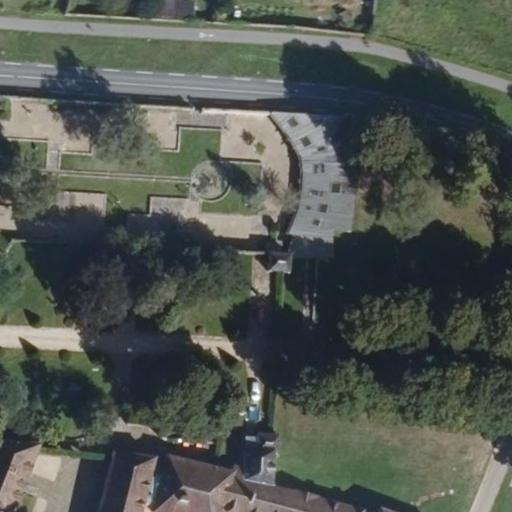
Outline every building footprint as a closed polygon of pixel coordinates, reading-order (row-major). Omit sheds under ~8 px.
[(424,9),(425,1),(419,0),(407,0),(407,7),(424,9)] [(348,230),(358,146),(343,119),(270,114),(285,134),(300,155),(301,174),(298,208),(288,233),(293,232),(348,230)] [(105,229),(107,195),(75,193),(73,227),(105,229)] [(329,256),(328,231),(293,232),(286,255),(269,255),(267,273),(288,274),(290,257),(329,256)] [(270,488),(272,453),(276,453),(277,435),(257,433),(257,447),(244,447),(243,469),(231,468),(230,473),(230,478),(270,488)] [(0,511),(11,511),(36,446),(5,442),(0,441),(0,511)] [(217,511),(230,478),(230,473),(163,457),(162,461),(111,454),(97,511),(217,511)] [(35,476),(57,479),(60,459),(37,456),(35,476)] [(384,511),(378,509),(376,511),(366,511),(319,500),(317,498),(293,492),(290,493),(270,488),(230,478),(217,511),(384,511)]
